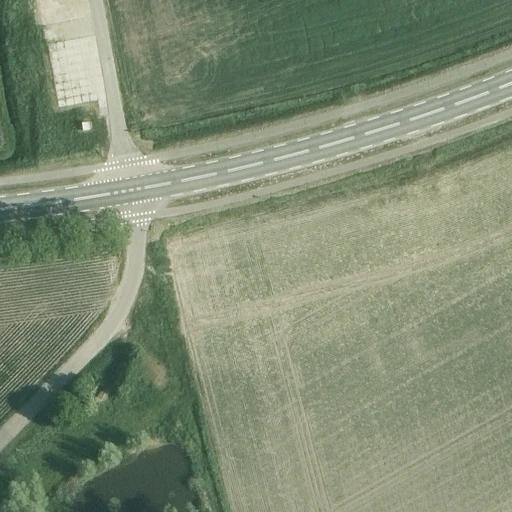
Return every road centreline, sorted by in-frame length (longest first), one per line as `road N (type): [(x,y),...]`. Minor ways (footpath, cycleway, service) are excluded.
road 1 (secondary): [(511,85),(445,115),(128,190)]
road 2 (unclassified): [(0,442),(121,304),(136,238),(128,190)]
road 3 (unclassified): [(128,190),(95,0)]
road 4 (secondary): [(128,190),(0,210)]
